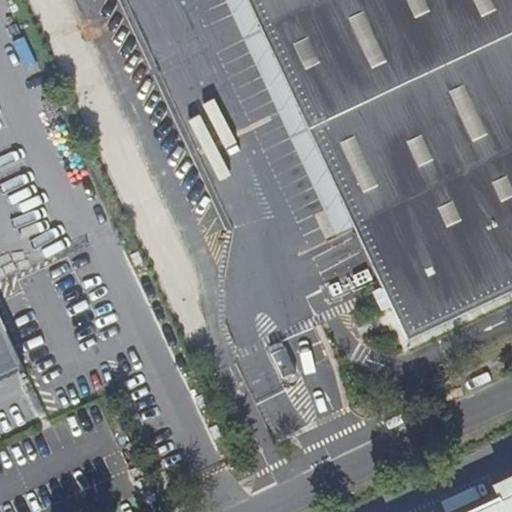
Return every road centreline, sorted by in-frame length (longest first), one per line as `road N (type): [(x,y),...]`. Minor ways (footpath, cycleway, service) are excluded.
road 1 (unclassified): [(511,391),(257,511)]
road 2 (unknown): [(109,438),(0,494)]
